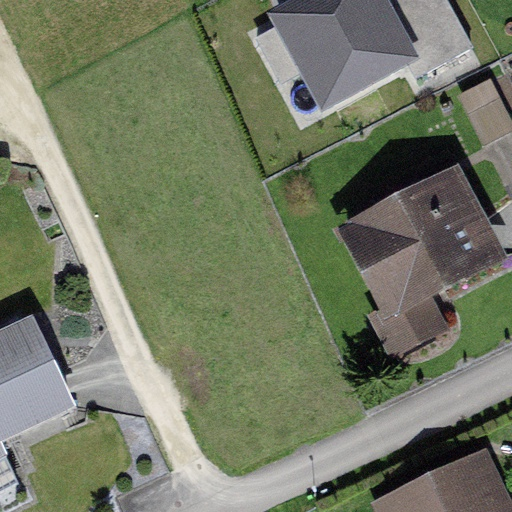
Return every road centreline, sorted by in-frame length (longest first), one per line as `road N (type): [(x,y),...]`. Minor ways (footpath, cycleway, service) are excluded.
road 1 (residential): [(213,511),(0,33)]
road 2 (residential): [(253,511),(511,388)]
